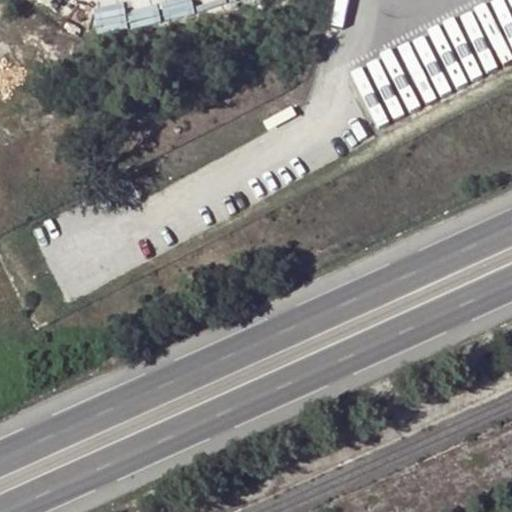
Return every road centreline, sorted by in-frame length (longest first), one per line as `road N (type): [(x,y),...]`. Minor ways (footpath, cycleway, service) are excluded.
road 1 (trunk): [(511,235),(0,464)]
road 2 (trunk): [(42,511),(511,299)]
road 3 (unknown): [(66,276),(315,130),(357,42),(389,0)]
